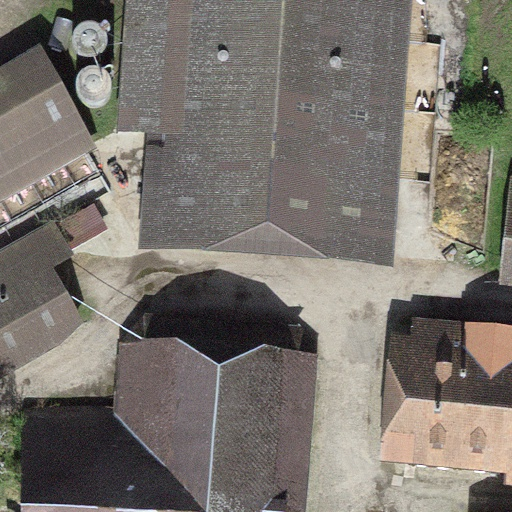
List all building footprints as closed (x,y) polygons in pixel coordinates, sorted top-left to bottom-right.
[(202,188),(361,199),(375,0),(140,0),(130,126),(183,130),(174,242),(198,244),(202,188)] [(72,53),(74,59),(78,64),(84,67),(90,68),(96,67),(101,64),(106,59),(108,53),(108,47),(106,42),(103,37),(98,34),(93,32),(87,32),(82,34),(77,37),(74,41),(72,47),(72,53)] [(0,163),(71,124),(37,64),(0,84),(0,163)] [(76,100),(78,106),(82,111),(87,114),(94,115),(100,114),(105,111),(109,106),(111,100),(111,94),(110,89),(107,84),(102,81),(97,79),(91,79),(86,80),(81,83),(78,88),(76,94),(76,100)] [(0,293),(0,370),(71,329),(38,272),(0,293)] [(158,318),(148,428),(101,424),(102,416),(30,410),(20,511),(272,511),(288,330),(158,318)] [(511,360),(410,350),(398,460),(511,471),(511,360)]
